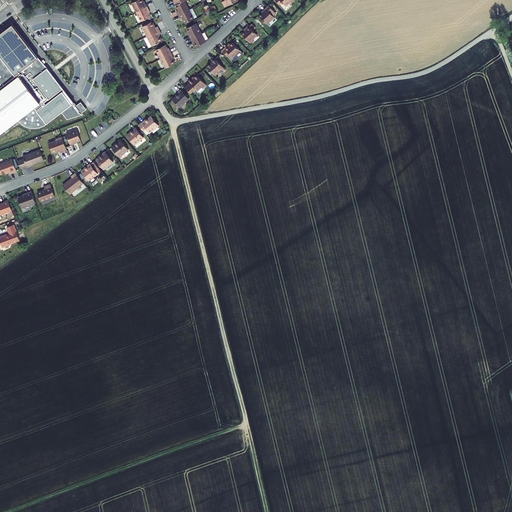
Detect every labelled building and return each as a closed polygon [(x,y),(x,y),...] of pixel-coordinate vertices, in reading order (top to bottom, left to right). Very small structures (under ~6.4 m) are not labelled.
[(143,2),(142,0),(133,0),(132,1),(133,2),(132,3),(137,12),(147,7),(146,3),(144,4),(143,2)] [(178,15),(189,9),(185,0),(176,5),(179,10),(177,12),(178,15)] [(225,0),(227,4),(230,9),(239,4),(237,0),(225,0)] [(264,11),(259,15),(267,24),(275,17),(273,16),(276,13),(269,5),(263,11),(264,11)] [(149,13),(148,11),(149,10),(147,7),(137,12),(142,21),(151,16),(149,13)] [(189,9),(178,15),(180,19),(182,17),(185,23),(194,19),(189,9)] [(147,36),(159,30),(158,26),(155,28),(152,21),(142,26),(147,36)] [(189,32),(190,34),(188,35),(190,38),(201,32),(196,23),(187,28),(189,32)] [(0,134),(18,120),(19,122),(23,125),(26,127),(29,128),(32,128),(36,128),(40,128),(43,126),(45,126),(55,117),(62,112),(67,119),(82,112),(87,109),(81,102),(76,105),(74,103),(72,104),(62,92),(55,97),(52,100),(50,98),(55,95),(59,92),(63,89),(55,79),(42,62),(40,63),(38,61),(36,59),(38,58),(12,24),(0,33),(0,134)] [(249,26),(249,25),(246,28),(247,29),(242,33),(251,43),(254,40),(253,39),(257,35),(253,30),(249,26)] [(161,34),(159,30),(147,36),(152,46),(162,41),(159,35),(161,34)] [(194,43),(196,47),(206,42),(201,32),(190,38),(192,41),(193,41),(194,43)] [(144,38),(149,48),(152,46),(147,36),(144,38)] [(243,53),(233,42),(228,46),(227,46),(222,51),(227,56),(229,54),(236,60),(243,53)] [(165,45),(156,50),(161,59),(171,53),(170,50),(168,51),(165,45)] [(166,68),(175,63),(172,57),(173,57),(171,53),(161,59),(166,68)] [(224,68),(215,57),(211,61),(212,62),(207,66),(216,75),(224,68)] [(203,88),(206,85),(197,75),(192,79),(189,81),(189,82),(185,86),(191,93),(196,89),(197,91),(202,86),(203,88)] [(189,98),(181,89),(178,92),(179,94),(173,99),(180,107),(189,98)] [(64,90),(62,92),(72,104),(74,103),(64,90)] [(149,133),(159,125),(152,116),(146,120),(145,120),(139,125),(143,131),(146,129),(149,133)] [(127,135),(134,145),(144,137),(136,127),(132,130),(133,131),(127,135)] [(81,140),(77,129),(66,133),(71,146),(75,144),(74,143),(81,140)] [(49,143),(52,153),(56,151),(59,150),(60,151),(60,153),(67,150),(62,137),(56,139),(56,140),(55,141),(49,143)] [(118,143),(112,147),(114,150),(119,156),(119,157),(129,149),(120,139),(117,142),(118,143)] [(40,150),(23,156),(24,159),(18,161),(20,168),(27,166),(27,167),(33,165),(32,164),(44,160),(40,150)] [(101,155),(102,155),(100,157),(96,160),(104,169),(114,162),(105,151),(101,155)] [(10,174),(17,171),(13,159),(0,164),(0,172),(1,174),(6,173),(9,171),(10,173),(10,174)] [(86,166),(87,167),(81,171),(91,184),(97,179),(95,176),(98,173),(101,171),(94,162),(91,164),(90,163),(86,166)] [(63,185),(70,194),(84,183),(76,173),(71,176),(72,178),(63,185)] [(38,192),(41,202),(55,196),(51,184),(44,186),(45,189),(38,192)] [(36,203),(32,191),(26,193),(26,194),(18,197),(22,208),(36,203)] [(5,202),(0,204),(0,213),(0,215),(12,210),(8,200),(4,201),(5,202)] [(9,233),(0,236),(0,240),(3,247),(11,244),(11,243),(20,240),(14,224),(7,227),(9,233)]
